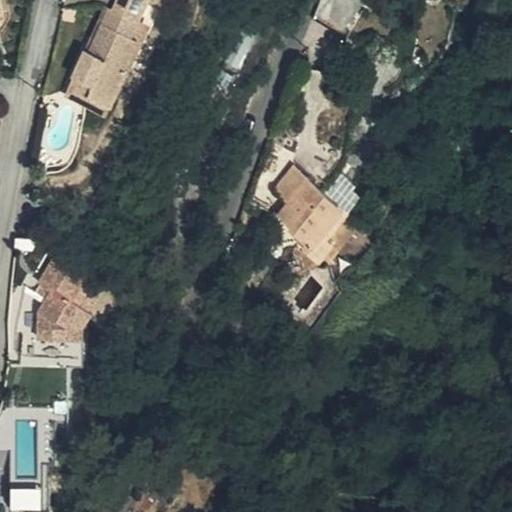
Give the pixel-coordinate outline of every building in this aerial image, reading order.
[(140,30),(156,0),(127,0),(117,19),(140,30)] [(140,30),(117,19),(112,17),(93,58),(88,57),(75,84),(77,85),(93,93),(89,102),(112,114),(130,77),(126,76),(139,49),(133,46),(140,30)] [(69,101),(86,109),(89,102),(93,93),(77,85),(69,101)] [(109,121),(112,114),(89,102),(86,109),(109,121)] [(290,223),(306,198),(295,191),(278,217),(291,225),(292,224),(290,223)] [(328,235),(335,216),(306,198),(290,223),(292,224),(291,225),(278,244),(291,253),(328,235)] [(332,283),(336,285),(369,240),(354,230),(366,212),(360,207),(347,223),(335,216),(328,235),(291,253),(318,271),(313,273),(332,283)] [(85,267),(50,243),(30,272),(43,281),(28,303),(23,331),(50,336),(53,323),(72,326),(83,309),(79,307),(90,291),(75,281),(85,267)] [(308,303),(332,283),(313,273),(307,275),(309,279),(304,280),(303,296),(307,295),(308,303)] [(294,339),(280,329),(273,339),(286,349),(294,339)] [(254,333),(243,333),(240,359),(241,377),(246,377),(245,388),(253,394),(261,386),(248,374),(254,333)] [(15,501),(46,500),(45,478),(14,480),(15,501)]
